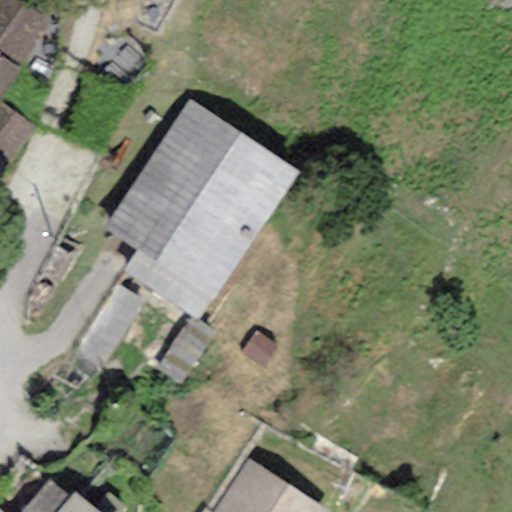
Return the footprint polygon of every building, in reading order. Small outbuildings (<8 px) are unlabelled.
[(49,35),(0,1),(0,0),(0,191),(33,144),(0,121),(0,115),(21,85),(16,82),(49,35)] [(187,112),(102,241),(135,266),(122,281),(196,339),(297,191),(187,112)] [(274,352),(255,339),(241,358),(260,372),(274,352)] [(309,511),(245,469),(216,511),(309,511)] [(71,511),(47,491),(29,511),(71,511)]
